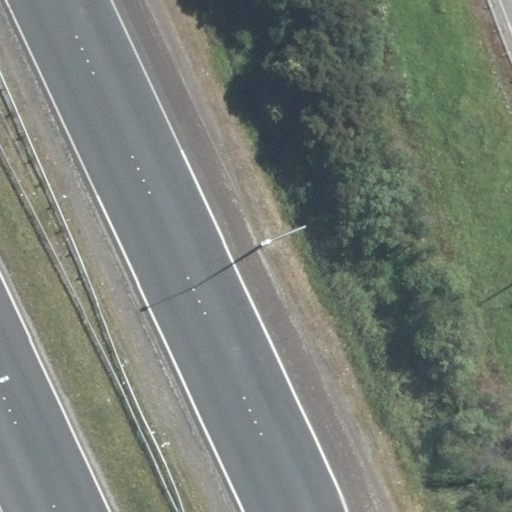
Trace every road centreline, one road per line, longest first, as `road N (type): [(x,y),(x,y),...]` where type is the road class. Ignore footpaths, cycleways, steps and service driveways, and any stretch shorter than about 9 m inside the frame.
road 1 (motorway): [(56,0),(293,511)]
road 2 (motorway): [(54,511),(0,394)]
